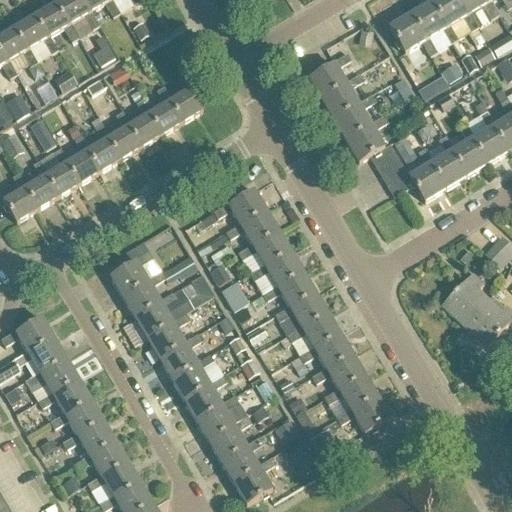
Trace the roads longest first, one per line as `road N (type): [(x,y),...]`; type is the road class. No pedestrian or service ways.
road 1 (residential): [(192,511),(51,268)]
road 2 (unclassified): [(498,511),(362,284)]
road 3 (residential): [(51,268),(272,134)]
road 4 (unclassified): [(362,284),(272,134)]
road 5 (residential): [(362,284),(511,197)]
road 6 (residential): [(232,67),(345,0)]
